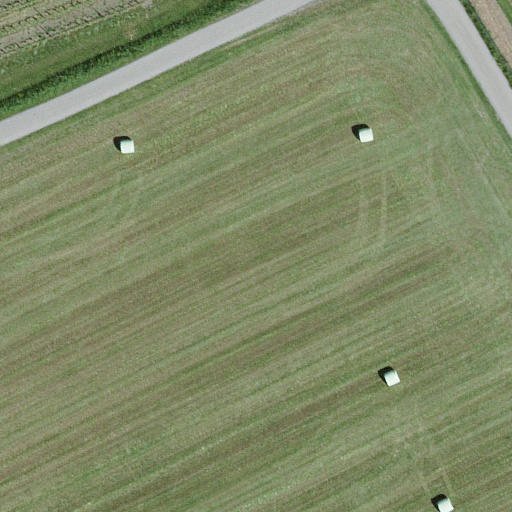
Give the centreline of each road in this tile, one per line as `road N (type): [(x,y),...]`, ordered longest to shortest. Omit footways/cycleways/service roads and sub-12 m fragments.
road 1 (track): [(0,136),(295,0)]
road 2 (track): [(511,112),(443,0)]
